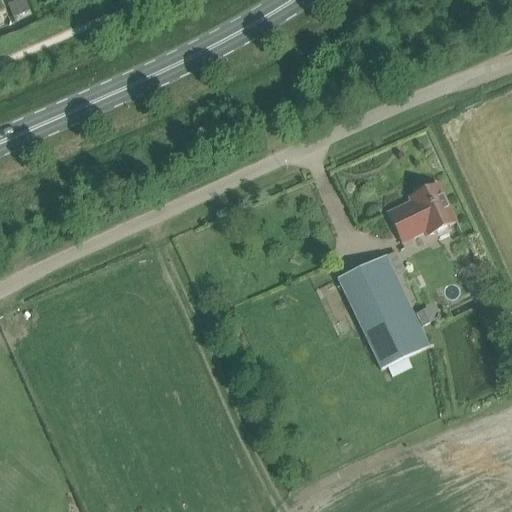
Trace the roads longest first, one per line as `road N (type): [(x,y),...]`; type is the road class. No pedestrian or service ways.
road 1 (unclassified): [(0,289),(487,70)]
road 2 (primary): [(12,137),(146,79),(293,0)]
